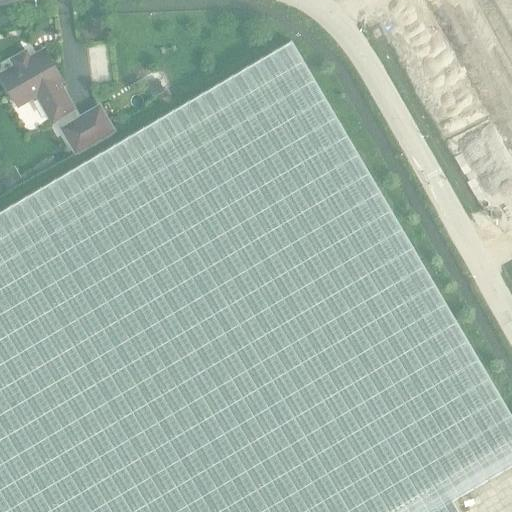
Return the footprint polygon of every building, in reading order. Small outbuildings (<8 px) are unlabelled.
[(484,0),(443,0),(447,7),(443,9),(452,25),(487,6),(484,0)] [(487,6),(452,25),(461,41),(465,39),(470,49),(502,31),(487,6)] [(0,511),(460,511),(455,503),(511,470),(511,416),(292,42),(0,212),(0,511)] [(16,67),(1,75),(4,81),(2,83),(8,93),(10,92),(18,106),(19,105),(15,97),(27,90),(32,98),(37,95),(49,115),(53,113),(61,127),(76,152),(113,131),(99,107),(79,119),(78,117),(58,83),(62,81),(44,51),(37,55),(39,60),(32,64),(26,53),(12,61),(16,67)] [(511,53),(478,72),(487,88),(511,74),(511,53)] [(511,74),(487,88),(496,104),(511,95),(511,74)] [(511,95),(496,104),(504,120),(511,115),(511,95)]
